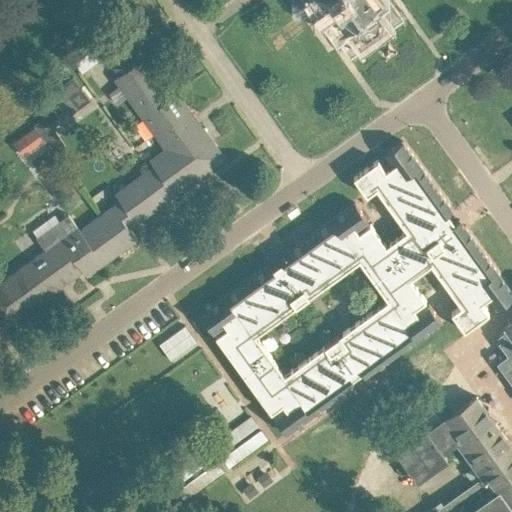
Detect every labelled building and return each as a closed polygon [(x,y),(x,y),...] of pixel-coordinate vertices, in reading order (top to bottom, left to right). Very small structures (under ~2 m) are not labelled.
[(380,23),(394,13),(384,0),(314,0),(325,14),(328,12),(337,25),(334,27),(336,29),(337,28),(349,46),(362,36),(363,32),(366,32),(366,34),(368,34),(368,32),(375,27),(376,28),(378,26),(376,25),(376,22),(380,23)] [(0,281),(0,324),(2,328),(82,270),(86,275),(137,238),(130,228),(225,157),(213,141),(207,145),(201,136),(206,132),(200,123),(194,127),(189,120),(195,116),(177,91),(171,95),(138,49),(114,66),(119,74),(114,78),(169,153),(115,193),(120,200),(80,229),(68,214),(36,237),(45,249),(0,281)] [(73,74),(48,92),(66,116),(90,98),(73,74)] [(53,127),(62,121),(54,109),(33,123),(55,154),(66,145),(53,127)] [(34,127),(24,134),(34,147),(44,140),(34,127)] [(352,378),(361,371),(364,375),(371,370),(434,325),(441,320),(428,302),(416,311),(414,307),(425,299),(412,281),(410,277),(413,275),(427,265),(431,262),(433,266),(461,304),(451,311),(464,329),(467,327),(488,312),(488,311),(481,301),(484,299),(486,303),(491,300),(496,307),(511,295),(511,291),(464,225),(459,218),(454,221),(448,212),(452,209),(402,140),(384,153),(390,160),(386,164),(388,167),(385,169),(378,160),(378,159),(353,176),(366,194),(376,187),(404,226),(406,229),(402,232),(389,241),(386,244),(383,241),(370,222),(358,231),(356,227),(367,219),(355,201),(286,251),(279,257),(282,261),(272,268),(269,263),(207,309),(200,313),(213,331),(224,323),(227,326),(216,334),(271,411),(282,402),(285,406),(274,414),(286,432),(355,382),(352,378)] [(500,372),(505,368),(511,377),(511,321),(503,328),(504,329),(505,330),(498,335),(501,339),(498,341),(508,355),(500,361),(495,365),(500,372)] [(185,324),(159,343),(171,359),(197,341),(185,324)] [(417,478),(448,457),(444,452),(455,443),(482,481),(437,511),(511,511),(511,442),(478,395),(399,452),(417,478)] [(221,454),(228,465),(268,441),(253,416),(216,438),(225,452),(221,454)]
